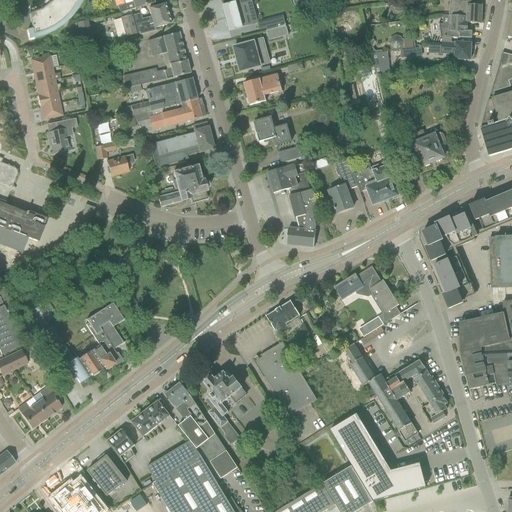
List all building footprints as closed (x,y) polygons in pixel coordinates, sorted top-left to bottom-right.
[(41,0),(37,3),(32,5),(27,7),(29,15),(29,16),(24,17),(28,41),(29,41),(34,40),(34,39),(44,36),(53,32),(62,26),(69,19),(76,11),(81,2),(81,0),(41,0)] [(119,14),(153,4),(152,0),(122,0),(124,5),(117,7),(119,14)] [(231,0),(233,3),(222,6),(229,31),(248,26),(247,22),(242,5),(252,2),(251,0),(231,0)] [(468,5),(468,2),(462,2),(461,0),(447,0),(448,1),(450,1),(449,16),(443,16),(466,17),(466,23),(467,23),(481,24),(482,6),(468,5)] [(155,29),(171,24),(165,4),(148,10),(151,18),(141,20),(140,17),(133,19),(132,16),(120,19),(124,38),(139,34),(140,37),(156,32),(155,29)] [(258,23),(257,23),(257,24),(259,31),(266,29),(266,32),(266,31),(286,26),(283,16),(258,23)] [(440,37),(442,38),(451,38),(460,38),(471,38),(471,32),(472,32),(472,31),(467,31),(467,23),(466,23),(466,17),(443,16),(443,25),(439,25),(440,37)] [(77,53),(96,49),(89,21),(71,25),(77,53)] [(286,26),(266,31),(266,32),(269,41),(288,35),(286,26)] [(182,44),(181,44),(179,33),(147,42),(151,58),(162,55),(163,59),(184,54),(182,44)] [(390,39),(388,44),(391,49),(396,50),(414,48),(413,39),(401,40),(400,38),(394,36),(390,39)] [(257,53),(265,51),(262,40),(233,48),(240,72),(260,67),(257,53)] [(372,47),(374,42),(373,40),(372,41),(368,42),(375,75),(389,74),(387,53),(383,53),(381,51),(375,51),(372,47)] [(427,46),(427,54),(454,55),(454,59),(460,60),(470,60),(471,44),(461,44),(451,43),(442,43),(441,43),(441,46),(427,46)] [(485,110),(480,128),(489,157),(511,150),(511,56),(502,53),(497,71),(490,93),(492,98),(491,99),(491,100),(488,101),(485,110)] [(180,77),(190,74),(184,54),(163,59),(166,70),(156,72),(158,81),(180,77)] [(33,72),(52,69),(50,57),(30,61),(33,72)] [(289,74),(302,70),(301,64),(287,68),(289,74)] [(358,70),(367,107),(382,104),(373,67),(358,70)] [(58,74),(53,75),(52,69),(33,72),(35,84),(59,79),(58,74)] [(123,81),(118,82),(120,90),(128,88),(139,86),(150,83),(158,81),(156,72),(156,69),(122,77),(123,81)] [(264,97),(282,92),(277,75),(243,84),(249,106),(265,102),(264,97)] [(55,81),(60,80),(59,79),(35,84),(38,96),(37,96),(57,92),(55,81)] [(155,101),(118,110),(120,119),(133,116),(151,111),(163,108),(170,106),(180,104),(196,100),(191,79),(152,90),(155,101)] [(347,102),(361,99),(357,85),(344,88),(347,102)] [(40,108),(59,104),(57,92),(37,96),(40,108)] [(149,121),(143,122),(145,129),(149,128),(148,125),(150,125),(151,131),(192,120),(201,118),(196,100),(180,104),(170,106),(163,108),(151,111),(151,112),(153,117),(148,118),(149,121)] [(43,120),(61,116),(59,104),(40,108),(43,120)] [(120,119),(117,120),(119,130),(123,129),(123,130),(136,127),(135,124),(133,116),(120,119)] [(390,132),(398,130),(395,117),(387,119),(390,132)] [(274,125),(272,125),(270,118),(254,123),(257,134),(259,143),(260,144),(260,145),(261,145),(262,145),(262,146),(263,146),(264,146),(264,145),(265,145),(266,145),(266,144),(267,144),(267,143),(267,142),(267,141),(271,140),(274,148),(292,143),(288,126),(275,129),(274,125)] [(48,133),(47,133),(49,141),(50,141),(53,155),(69,151),(66,137),(65,130),(71,129),(77,127),(75,119),(56,123),(57,131),(48,133)] [(208,128),(198,130),(197,127),(192,128),(193,131),(192,132),(192,134),(154,143),(157,156),(154,157),(155,164),(154,166),(156,172),(162,171),(160,165),(186,159),(185,155),(199,151),(199,153),(213,149),(208,128)] [(440,133),(425,139),(422,132),(405,139),(404,135),(391,140),(395,153),(412,148),(415,158),(418,157),(422,167),(436,161),(438,161),(439,160),(440,159),(443,158),(439,146),(444,144),(446,141),(443,135),(440,133)] [(105,153),(115,151),(114,144),(95,148),(97,162),(106,160),(105,153)] [(280,164),(301,159),(298,148),(278,153),(280,164)] [(126,166),(134,163),(131,155),(106,162),(111,177),(128,172),(126,166)] [(1,163),(2,160),(0,158),(0,244),(20,252),(26,238),(38,242),(44,227),(43,227),(46,219),(27,211),(27,213),(26,212),(25,215),(4,206),(9,193),(12,191),(10,186),(13,185),(17,174),(15,169),(1,163)] [(296,218),(306,215),(305,213),(312,213),(311,210),(318,208),(304,162),(268,173),(274,194),(288,190),(296,218)] [(353,175),(348,162),(336,166),(336,168),(335,171),(337,176),(339,177),(343,187),(326,193),(330,206),(333,205),(337,214),(353,208),(346,191),(358,187),(353,175)] [(390,174),(395,172),(391,163),(385,165),(385,164),(353,175),(358,187),(360,193),(360,191),(367,188),(373,205),(398,196),(390,174)] [(199,178),(200,178),(197,167),(171,173),(175,188),(156,193),(160,208),(181,203),(180,202),(190,199),(191,204),(206,200),(205,193),(206,192),(205,191),(207,191),(209,188),(207,183),(204,181),(203,182),(203,181),(200,182),(199,178)] [(511,221),(511,191),(499,197),(506,211),(510,222),(511,221)] [(510,222),(506,211),(499,197),(487,202),(497,228),(510,222)] [(487,202),(485,203),(484,200),(469,206),(475,221),(478,220),(484,233),(497,228),(487,202)] [(93,213),(95,209),(85,205),(81,215),(86,217),(88,211),(93,213)] [(321,218),(318,208),(311,210),(312,213),(305,213),(306,215),(305,230),(315,231),(316,226),(314,219),(321,218)] [(469,217),(466,218),(464,215),(451,220),(450,221),(461,246),(475,240),(474,238),(477,236),(473,225),(469,217)] [(450,221),(451,220),(449,218),(435,224),(436,227),(436,226),(442,239),(447,252),(461,246),(450,221)] [(428,245),(442,239),(436,226),(436,227),(422,233),(428,245)] [(315,231),(305,230),(288,228),(286,245),(313,248),(315,231)] [(498,289),(511,288),(511,237),(495,238),(489,239),(491,288),(498,288),(498,289)] [(444,253),(447,252),(442,239),(428,245),(428,246),(425,247),(431,262),(446,256),(444,253)] [(439,279),(464,269),(459,255),(433,266),(439,279)] [(444,292),(470,282),(464,269),(439,279),(444,292)] [(371,272),(370,272),(369,272),(368,272),(367,272),(366,273),(365,273),(357,278),(355,274),(344,281),(343,280),(338,284),(338,285),(333,288),(335,291),(334,292),(333,292),(333,293),(332,294),(332,295),(332,296),(333,296),(333,297),(333,298),(334,298),(335,299),(336,299),(337,299),(338,299),(339,299),(340,298),(342,302),(355,294),(356,295),(368,298),(371,297),(383,316),(379,318),(383,325),(400,315),(396,307),(399,305),(383,281),(380,283),(375,275),(374,275),(374,274),(373,273),(372,273),(371,272)] [(462,301),(475,295),(470,282),(444,292),(445,294),(442,295),(448,310),(463,304),(462,301)] [(8,318),(16,315),(2,286),(0,287),(0,353),(1,356),(22,346),(8,318)] [(286,324),(300,316),(291,301),(266,317),(275,331),(276,331),(277,333),(287,327),(286,324)] [(508,387),(511,386),(511,301),(503,302),(503,313),(459,323),(459,352),(465,376),(464,376),(465,377),(466,376),(469,390),(495,384),(496,386),(508,383),(508,387)] [(113,327),(123,321),(112,304),(86,321),(88,324),(85,326),(100,348),(94,352),(93,351),(77,361),(76,359),(67,365),(79,384),(89,378),(88,376),(91,374),(92,376),(101,371),(100,369),(104,367),(106,370),(114,365),(116,365),(121,362),(122,360),(118,354),(116,354),(114,350),(124,343),(123,343),(113,327)] [(354,345),(384,326),(384,325),(343,351),(352,365),(350,366),(371,400),(375,397),(405,443),(418,434),(397,401),(409,394),(408,393),(417,387),(436,416),(431,419),(434,424),(446,417),(442,412),(447,409),(444,405),(447,404),(442,395),(443,395),(432,377),(431,378),(425,369),(419,361),(395,375),(394,374),(384,380),(381,375),(375,378),(354,345)] [(256,362),(254,362),(259,371),(264,378),(265,377),(289,417),(317,400),(316,399),(287,351),(282,343),(260,356),(261,358),(259,360),(258,358),(254,360),(256,362)] [(13,371),(27,364),(20,350),(6,358),(13,371)] [(0,372),(2,376),(13,371),(6,358),(0,360),(0,372)] [(232,378),(229,380),(223,373),(214,380),(213,377),(204,384),(208,388),(207,389),(209,391),(212,394),(207,398),(208,399),(205,401),(212,410),(208,413),(225,435),(223,437),(230,445),(240,438),(222,416),(227,412),(221,404),(233,395),(238,401),(246,395),(232,378)] [(215,435),(191,397),(180,383),(165,395),(185,420),(184,420),(184,421),(178,426),(196,449),(199,447),(220,479),(237,468),(215,435)] [(61,408),(55,400),(46,388),(32,398),(47,418),(61,408)] [(32,429),(47,418),(32,398),(18,409),(32,429)] [(143,438),(170,416),(158,401),(131,423),(143,438)] [(356,416),(330,432),(374,502),(427,488),(420,464),(391,472),(356,416)] [(131,449),(134,446),(122,430),(108,441),(120,457),(124,463),(135,455),(131,449)] [(195,450),(196,449),(190,442),(147,467),(156,482),(153,484),(169,511),(324,511),(335,505),(330,497),(322,485),(278,511),(241,511),(239,508),(238,509),(231,497),(225,501),(195,450)] [(6,451),(0,456),(0,474),(15,463),(6,451)] [(107,497),(127,481),(107,456),(87,471),(107,497)] [(351,467),(322,485),(330,497),(335,505),(339,511),(355,511),(372,502),(351,467)] [(81,481),(72,488),(70,485),(53,499),(62,511),(102,511),(104,511),(81,481)]
